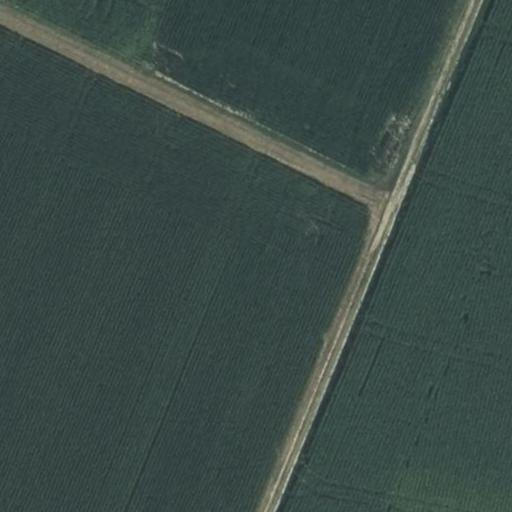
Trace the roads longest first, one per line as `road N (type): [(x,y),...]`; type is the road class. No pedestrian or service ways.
road 1 (track): [(269,511),(476,0)]
road 2 (track): [(393,205),(0,14)]
